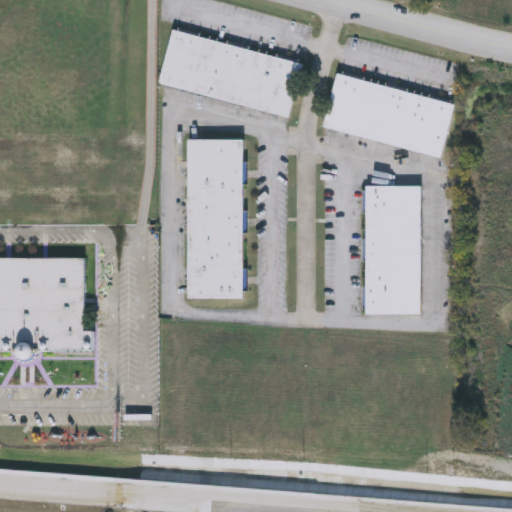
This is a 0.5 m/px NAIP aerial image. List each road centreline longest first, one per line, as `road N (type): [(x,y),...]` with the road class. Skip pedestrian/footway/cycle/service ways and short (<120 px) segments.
road 1 (secondary): [(322,511),(0,486)]
road 2 (residential): [(318,0),(511,52)]
